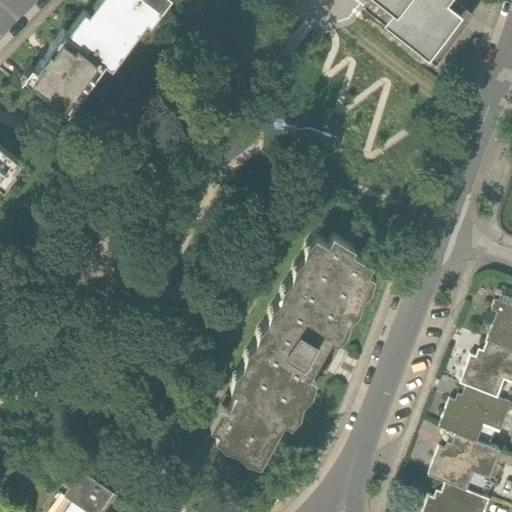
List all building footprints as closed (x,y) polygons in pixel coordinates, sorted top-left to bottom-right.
[(115,68),(160,8),(148,0),(96,0),(71,35),(101,58),(115,68)] [(148,0),(160,8),(165,0),(148,0)] [(385,0),(387,1),(396,6),(382,26),(433,63),(466,19),(470,13),(452,0),(385,0)] [(21,75),(25,79),(40,90),(64,107),(71,98),(101,58),(71,35),(63,29),(33,69),(28,65),(21,75)] [(0,178),(16,159),(0,145),(0,178)] [(380,266),(316,239),(238,397),(245,400),(234,419),(228,415),(216,437),(225,442),(221,449),(266,475),(289,427),(298,431),(323,386),(314,382),(325,362),(335,343),(345,348),(380,266)] [(499,333),(511,338),(511,292),(507,291),(502,302),(510,305),(499,333)] [(490,341),(487,349),(482,347),(471,375),(477,377),(508,389),(511,377),(511,338),(499,333),(495,343),(490,341)] [(450,419),(468,426),(488,434),(495,415),(511,421),(511,390),(508,389),(477,377),(473,387),(469,386),(467,393),(461,391),(450,419)] [(468,426),(464,437),(458,435),(456,443),(451,441),(441,468),(457,475),(477,482),(484,464),(502,471),(511,445),(511,443),(488,434),(468,426)] [(76,490),(84,495),(108,511),(109,511),(124,490),(91,467),(76,490)] [(493,511),(501,492),(477,482),(457,475),(453,486),(447,484),(445,491),(440,489),(431,511),(493,511)] [(108,511),(84,495),(72,511),(108,511)]
